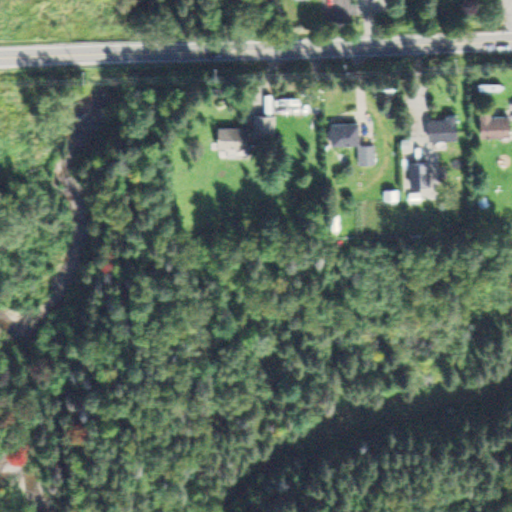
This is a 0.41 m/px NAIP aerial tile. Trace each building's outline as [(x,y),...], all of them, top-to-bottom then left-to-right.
[(485,135),(511,134),(511,114),(485,115),(485,135)] [(461,137),(461,116),(434,116),(434,137),(461,137)] [(336,123),(336,142),(364,142),(364,123),(336,123)] [(249,145),(249,127),(222,127),(222,145),(249,145)] [(380,145),(368,144),(368,160),(379,160),(380,145)]
